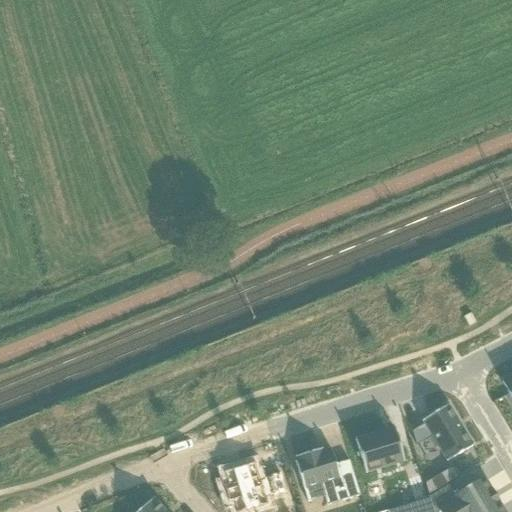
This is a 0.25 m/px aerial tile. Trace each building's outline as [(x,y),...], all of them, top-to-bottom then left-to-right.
[(511,377),(501,383),(511,403),(511,377)] [(447,406),(421,422),(446,463),(472,447),(447,406)] [(393,428),(354,440),(365,474),(403,462),(393,428)] [(295,462),(294,462),(303,489),(319,484),(326,506),(359,496),(348,461),(335,465),(331,451),(323,453),(321,450),(294,458),(295,462)] [(227,486),(222,487),(227,504),(232,502),(235,511),(243,511),(266,505),(264,500),(286,494),(280,474),(258,480),(253,464),(224,473),(227,486)] [(415,503),(388,511),(502,511),(497,502),(498,501),(492,491),(491,492),(483,479),(473,485),(466,475),(427,499),(426,500),(415,503)] [(420,476),(407,480),(414,503),(427,499),(420,476)] [(162,511),(152,500),(137,511),(162,511)]
